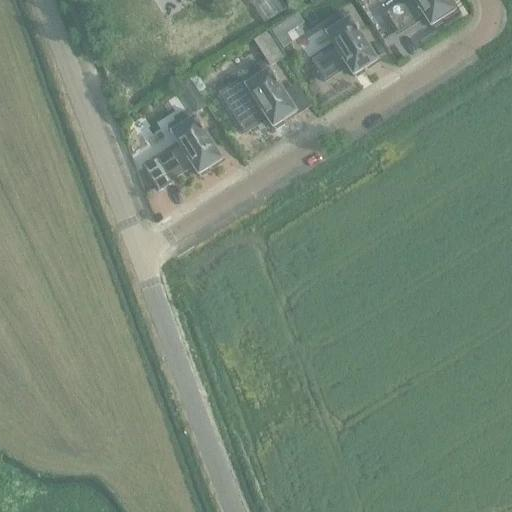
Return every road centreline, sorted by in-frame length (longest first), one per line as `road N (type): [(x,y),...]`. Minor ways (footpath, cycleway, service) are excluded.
road 1 (residential): [(137,254),(485,39),(493,14),(483,0)]
road 2 (unclassified): [(233,511),(137,254)]
road 3 (unclassified): [(137,254),(43,0)]
